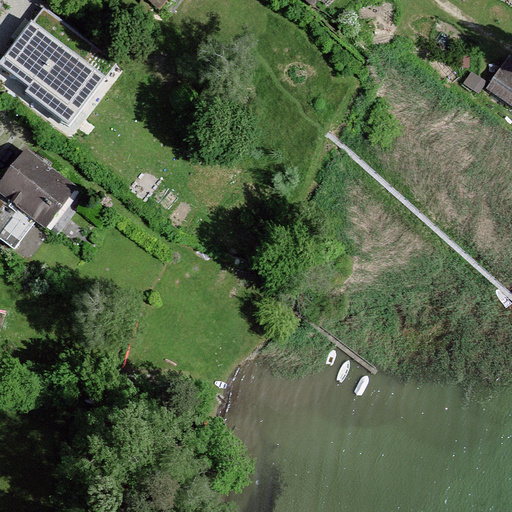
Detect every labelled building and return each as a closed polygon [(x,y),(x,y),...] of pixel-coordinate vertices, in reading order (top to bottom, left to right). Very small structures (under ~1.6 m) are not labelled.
[(138,0),(162,18),(176,0),(138,0)] [(293,0),(310,15),(324,0),(293,0)] [(32,92),(82,127),(127,63),(48,8),(9,63),(38,83),(32,92)] [(485,96),(511,114),(511,59),(485,96)] [(25,158),(6,184),(0,179),(0,245),(12,255),(33,228),(47,238),(77,197),(25,158)]
